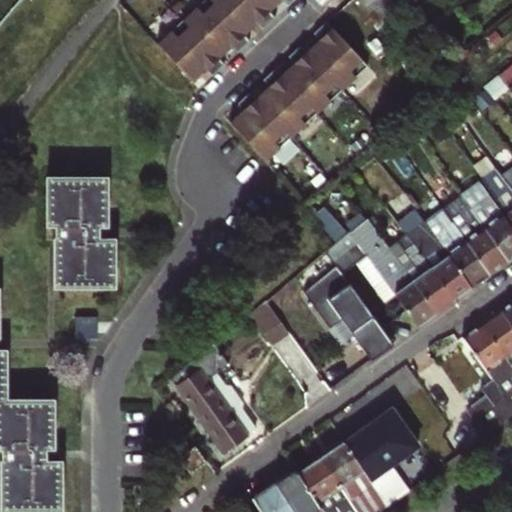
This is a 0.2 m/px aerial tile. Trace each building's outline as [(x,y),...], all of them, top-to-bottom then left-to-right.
[(297,1),(296,0),(206,0),(153,48),(188,87),(201,75),(207,81),(219,70),(214,64),(226,54),(231,59),(244,47),(239,42),(252,30),(257,36),(270,24),(265,18),(279,7),(284,13),(297,1)] [(359,0),(355,4),(380,42),(407,19),(389,0),(359,0)] [(362,75),(322,30),(309,41),(314,47),(301,59),(296,53),(283,65),(288,70),(275,82),(270,76),(257,88),(262,93),(250,104),(244,99),(232,109),(237,115),(223,127),(258,167),(362,75)] [(507,84),(501,75),(486,87),(493,95),(507,84)] [(456,124),(474,110),(467,101),(449,115),(456,124)] [(435,126),(445,140),(460,129),(456,124),(449,115),(435,126)] [(477,183),(511,230),(511,192),(500,178),(494,171),(477,183)] [(500,178),(511,192),(511,177),(507,172),(500,178)] [(50,245),(50,295),(111,294),(111,243),(95,243),(95,231),(103,231),(104,180),(43,181),(43,245),(50,245)] [(456,199),(506,264),(511,259),(511,235),(474,185),(456,199)] [(488,278),(506,264),(456,199),(438,213),(488,278)] [(438,213),(420,226),(469,291),(488,278),(438,213)] [(420,226),(410,214),(394,227),(403,239),(420,226)] [(330,251),(322,258),(333,271),(339,278),(352,268),(372,293),(381,286),(391,299),(415,330),(434,317),(397,269),(392,272),(388,267),(392,263),(385,253),(359,220),(325,247),(330,251)] [(469,291),(420,226),(403,239),(452,303),(469,291)] [(434,317),(452,303),(403,239),(385,253),(392,263),(388,267),(392,272),(397,269),(434,317)] [(339,278),(333,271),(299,297),(326,333),(338,324),(369,363),(390,348),(374,326),(339,278)] [(381,286),(372,293),(382,306),(391,299),(381,286)] [(511,301),(499,311),(511,328),(511,301)] [(272,352),(288,339),(263,306),(247,320),(272,352)] [(511,328),(499,311),(481,324),(511,367),(511,328)] [(511,367),(481,324),(461,338),(492,382),(481,390),(485,397),(462,412),(481,438),(511,415),(511,367)] [(218,363),(209,351),(168,386),(221,455),(253,431),(236,409),(241,405),(229,388),(224,392),(208,371),(218,363)] [(0,511),(56,511),(56,465),(42,465),(42,453),(50,453),(49,404),(4,403),(3,353),(0,352),(0,511)] [(360,433),(342,446),(382,507),(404,491),(386,466),(412,448),(388,414),(368,428),(371,432),(363,437),(360,433)] [(342,446),(319,461),(351,511),(374,511),(382,507),(342,446)] [(205,468),(192,451),(177,463),(190,481),(205,468)] [(295,478),(314,506),(317,511),(351,511),(319,461),(295,478)] [(305,511),(314,506),(295,478),(292,474),(274,486),(291,511),(305,511)] [(291,511),(274,486),(249,503),(255,511),(291,511)]
